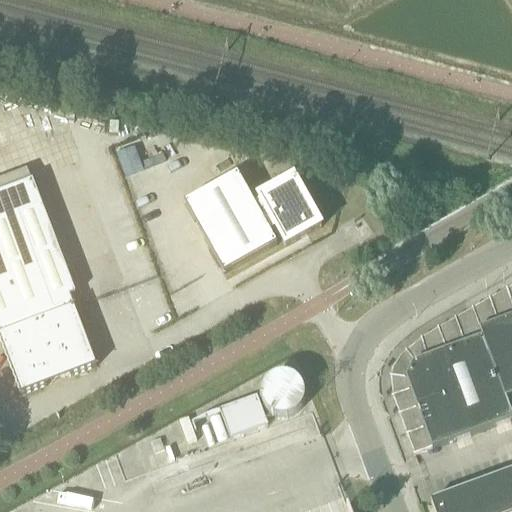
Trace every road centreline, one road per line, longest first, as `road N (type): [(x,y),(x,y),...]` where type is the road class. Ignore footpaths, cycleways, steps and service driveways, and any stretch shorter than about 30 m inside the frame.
road 1 (unclassified): [(511,244),(378,320),(353,351),(351,393),(392,511)]
road 2 (unknown): [(153,511),(361,421)]
